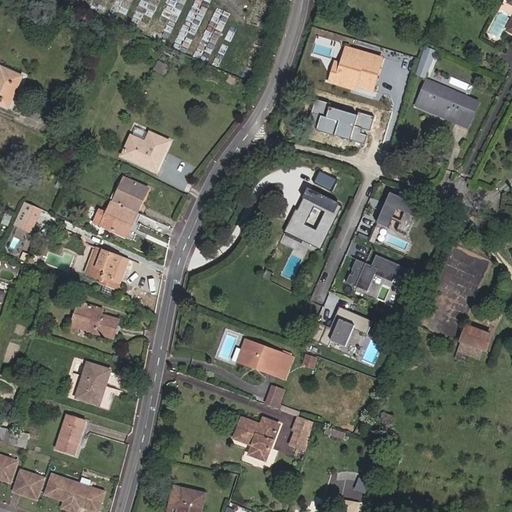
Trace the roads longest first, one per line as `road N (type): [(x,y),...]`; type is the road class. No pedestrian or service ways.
road 1 (residential): [(120,511),(171,272),(211,178),(245,132)]
road 2 (residential): [(511,218),(373,169)]
road 3 (residential): [(245,132),(272,83),(297,0)]
road 4 (residential): [(373,169),(318,297)]
road 5 (residential): [(373,169),(245,132)]
road 6 (unknown): [(454,199),(511,83)]
